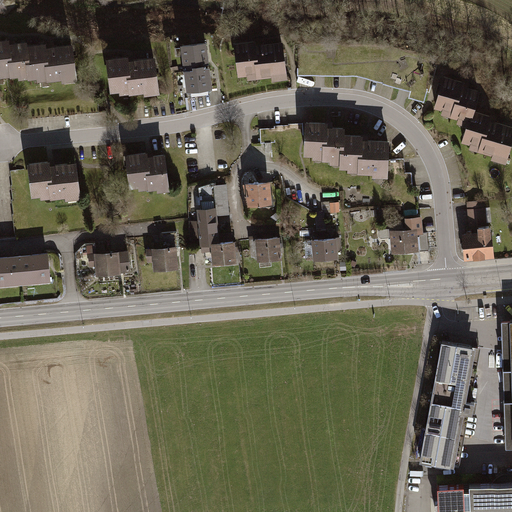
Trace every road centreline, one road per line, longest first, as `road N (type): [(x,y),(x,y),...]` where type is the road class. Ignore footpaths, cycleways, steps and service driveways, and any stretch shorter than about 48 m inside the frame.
road 1 (residential): [(447,281),(440,196),(427,153),(384,111),(353,101),(292,100),(176,126),(2,144)]
road 2 (secondary): [(0,318),(439,282)]
road 3 (unclassified): [(439,282),(398,511)]
road 4 (unknown): [(511,447),(486,433),(496,333),(485,317),(448,304)]
